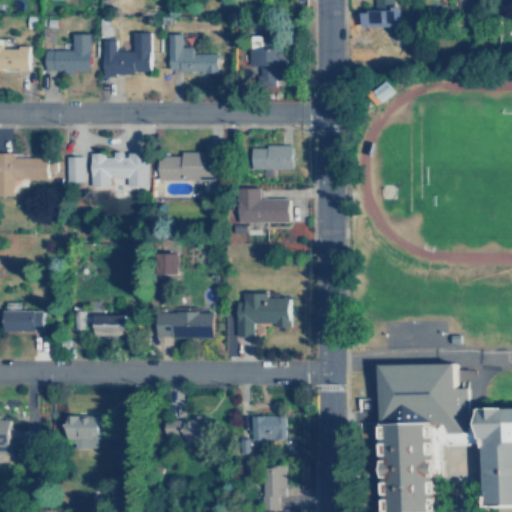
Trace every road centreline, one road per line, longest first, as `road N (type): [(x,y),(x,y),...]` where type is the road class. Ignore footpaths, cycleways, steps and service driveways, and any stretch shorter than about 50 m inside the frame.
road 1 (tertiary): [(331,511),(326,0)]
road 2 (residential): [(329,372),(0,373)]
road 3 (residential): [(326,113),(0,112)]
